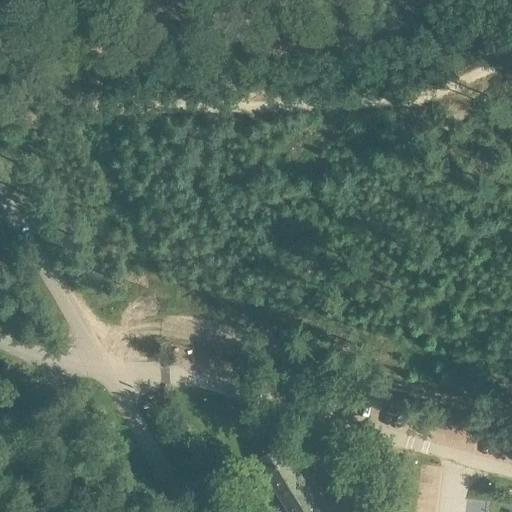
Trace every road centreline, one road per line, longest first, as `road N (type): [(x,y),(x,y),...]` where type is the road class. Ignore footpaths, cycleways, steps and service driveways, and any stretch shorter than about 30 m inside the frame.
road 1 (track): [(511,61),(418,99),(311,107),(97,106),(0,94)]
road 2 (track): [(511,419),(185,331),(86,342)]
road 3 (residential): [(104,373),(212,385),(511,473)]
road 4 (unclassified): [(101,367),(0,198)]
road 5 (unclassified): [(189,511),(104,373)]
